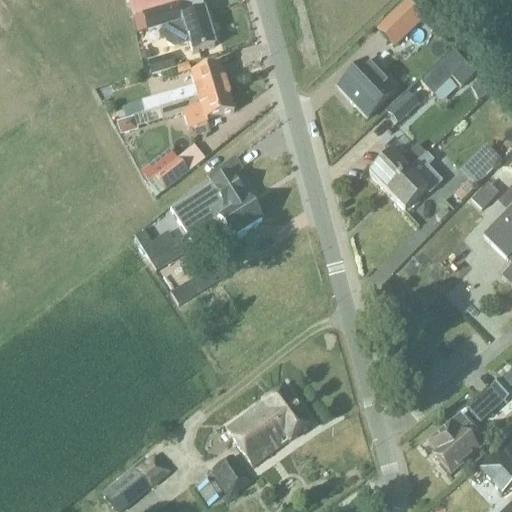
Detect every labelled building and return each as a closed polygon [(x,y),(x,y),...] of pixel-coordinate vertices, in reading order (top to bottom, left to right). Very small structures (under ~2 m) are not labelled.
[(127,0),(133,17),(179,3),(177,0),(127,0)] [(215,49),(204,14),(184,20),(180,6),(143,17),(148,33),(163,29),(166,40),(175,37),(179,48),(189,45),(193,56),(215,49)] [(393,50),(422,22),(406,6),(377,33),(393,50)] [(475,76),(453,53),(420,85),(432,98),(451,81),(460,90),(475,76)] [(146,61),(150,74),(172,68),(168,55),(146,61)] [(179,78),(191,75),(189,67),(177,70),(179,78)] [(205,98),(227,91),(221,69),(191,77),(195,90),(170,97),(173,107),(205,98)] [(374,70),(368,76),(361,69),(338,91),(367,122),(397,94),(374,70)] [(173,108),(160,111),(159,112),(162,123),(183,117),(188,134),(208,128),(207,123),(234,115),(227,91),(205,98),(173,107),(173,108)] [(409,96),(387,116),(398,128),(420,108),(409,96)] [(141,105),(145,116),(159,112),(160,111),(173,108),(173,107),(170,97),(141,105)] [(121,139),(138,133),(134,120),(116,125),(121,139)] [(459,170),(479,185),(500,159),(480,144),(459,170)] [(511,148),(500,161),(511,172),(511,148)] [(153,181),(147,186),(156,201),(165,194),(165,195),(205,163),(194,149),(178,162),(177,161),(153,180),(153,181)] [(387,196),(410,174),(392,155),(369,178),(387,196)] [(405,215),(426,194),(430,198),(443,185),(427,169),(432,164),(427,158),(410,174),(387,196),(405,215)] [(201,261),(232,242),(262,223),(249,203),(247,204),(229,176),(212,187),(212,188),(171,213),(194,249),(201,261)] [(471,203),(481,213),(492,201),(482,192),(471,203)] [(511,210),(508,215),(483,241),(511,268),(511,271),(502,282),(511,291),(511,210)] [(156,276),(188,256),(181,245),(149,265),(156,276)] [(250,264),(267,258),(263,245),(245,251),(250,264)] [(469,270),(458,258),(451,265),(449,264),(434,278),(446,291),(469,270)] [(220,268),(202,279),(171,298),(180,312),(228,281),(220,268)] [(434,310),(448,322),(457,312),(459,314),(474,298),(459,283),(434,310)] [(451,353),(463,368),(486,348),(474,333),(451,353)] [(488,392),(506,412),(511,405),(511,398),(499,384),(488,392)] [(291,444),(311,429),(283,390),(263,405),(264,407),(227,432),(253,469),(290,443),(291,444)] [(482,400),(473,409),(481,418),(491,409),(482,400)] [(460,418),(450,427),(429,446),(438,456),(433,460),(450,479),(478,454),(485,447),(460,418)] [(511,466),(499,452),(478,471),(506,501),(511,494),(511,466)] [(155,458),(137,473),(105,500),(115,511),(125,511),(170,476),(155,458)] [(253,487),(234,459),(206,476),(225,505),(253,487)]
